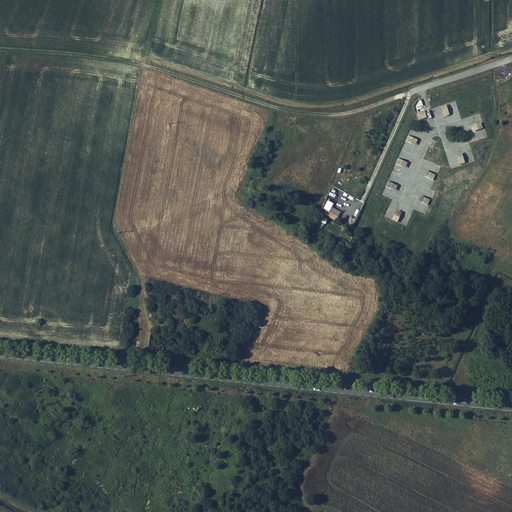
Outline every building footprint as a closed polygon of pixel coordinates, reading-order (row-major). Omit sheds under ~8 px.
[(442,104),(436,106),(439,115),(445,114),(442,104)] [(421,109),(414,111),(417,120),(424,118),(421,109)] [(475,124),(465,126),(467,132),(476,129),(475,124)] [(407,130),(404,135),(413,139),(416,134),(407,130)] [(406,144),(404,151),(412,153),(414,146),(406,144)] [(396,153),(394,159),(403,163),(405,157),(396,153)] [(456,155),(450,157),(453,166),(458,164),(456,155)] [(432,171),(423,167),(421,173),(429,177),(432,171)] [(395,181),(386,177),(384,183),(392,186),(395,181)] [(423,187),(420,194),(429,197),(432,190),(423,187)] [(426,197),(417,193),(414,199),(423,202),(426,197)] [(394,220),(398,211),(393,209),(388,218),(394,220)] [(151,328),(147,355),(151,356),(151,354),(177,356),(178,349),(179,338),(153,335),(154,329),(151,328)]
